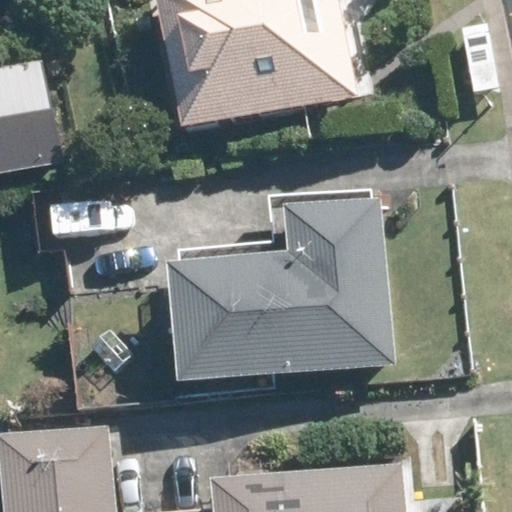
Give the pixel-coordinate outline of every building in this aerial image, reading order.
[(349,0),(185,0),(215,136),(372,102),(349,0)] [(57,65),(0,76),(0,178),(55,169),(76,165),(57,65)] [(289,195),(293,241),(206,247),(215,374),(412,361),(401,200),(385,201),(384,188),(289,195)] [(103,344),(125,374),(149,357),(127,327),(103,344)] [(125,511),(121,426),(31,433),(36,511),(125,511)] [(250,508),(199,511),(437,511),(434,461),(249,474),(250,508)]
